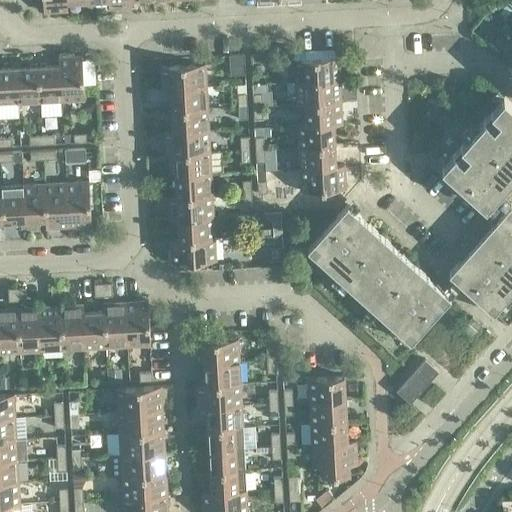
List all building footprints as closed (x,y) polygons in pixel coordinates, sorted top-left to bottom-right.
[(42,0),(43,11),(66,10),(66,2),(65,0),(42,0)] [(82,55),(59,56),(60,64),(62,100),(84,99),(82,55)] [(304,81),(331,79),(340,79),(338,56),(294,59),(295,81),(304,81)] [(260,60),(251,61),(251,73),(260,73),(260,60)] [(245,74),(245,61),(236,61),(236,74),(245,74)] [(161,65),(162,88),(170,87),(206,85),(205,63),(161,65)] [(60,64),(38,65),(40,101),(62,100),(60,64)] [(38,65),(16,67),(18,103),(40,101),(38,65)] [(16,67),(0,67),(0,103),(18,103),(16,67)] [(331,79),(304,81),(295,81),(296,103),(332,101),(331,79)] [(206,85),(170,87),(171,109),(207,107),(206,85)] [(261,91),(252,92),(253,105),(262,105),(261,91)] [(247,105),(246,92),(237,92),(238,105),(247,105)] [(511,103),(503,96),(441,165),(474,194),(470,199),(482,210),(511,175),(511,103)] [(341,100),(332,101),(296,103),(296,104),(305,104),(306,124),(333,123),(342,122),(341,100)] [(247,105),(238,105),(239,118),(248,118),(247,105)] [(262,105),(253,105),(254,118),(263,117),(262,105)] [(207,107),(171,109),(173,131),(208,129),(207,107)] [(333,123),(306,124),(298,124),(299,146),(335,144),(333,123)] [(208,129),(173,131),(174,152),(210,150),(208,129)] [(64,134),(64,143),(74,142),(87,141),(86,132),(73,133),(64,134)] [(55,134),(42,135),(42,144),(55,143),(55,134)] [(264,134),(255,135),(255,149),(264,148),(264,134)] [(42,144),(42,135),(29,136),(29,144),(42,144)] [(249,148),(249,135),(240,135),(240,148),(249,148)] [(0,137),(0,146),(12,145),(11,137),(0,137)] [(335,144),(299,146),(300,168),(344,166),(344,165),(336,166),(335,144)] [(87,148),(74,148),(75,157),(87,157),(87,148)] [(249,148),(240,148),(241,161),(250,161),(249,148)] [(264,148),(255,149),(256,161),(265,161),(264,148)] [(56,159),(56,149),(43,150),(43,160),(56,159)] [(43,160),(43,150),(30,151),(30,160),(43,160)] [(210,150),(174,152),(175,174),(211,172),(210,150)] [(13,162),(12,152),(0,152),(0,154),(0,162),(13,162)] [(344,166),(300,168),(301,190),(345,188),(344,166)] [(211,172),(175,174),(176,194),(168,195),(168,196),(212,194),(211,172)] [(252,192),(251,179),(242,179),(243,192),(252,192)] [(266,179),(257,180),(258,193),(267,192),(266,179)] [(89,180),(67,182),(69,226),(92,225),(89,180)] [(45,183),(47,219),(47,227),(69,226),(67,182),(45,183)] [(45,183),(23,184),(25,220),(47,219),(45,183)] [(23,184),(2,185),(4,221),(25,220),(23,184)] [(252,192),(243,192),(243,205),(252,205),(252,192)] [(212,194),(168,196),(169,218),(213,216),(212,194)] [(448,272),(493,312),(511,290),(511,203),(511,202),(448,272)] [(450,296),(368,223),(347,204),(307,249),(410,341),(450,296)] [(280,211),(271,211),(273,234),(282,233),(280,211)] [(213,216),(169,218),(169,220),(177,219),(179,239),(214,237),(213,216)] [(282,233),(273,234),(273,247),(283,247),(282,233)] [(214,237),(179,239),(170,240),(171,262),(216,260),(214,237)] [(103,295),(102,282),(94,283),(95,296),(103,295)] [(112,295),(112,282),(102,282),(103,295),(112,295)] [(60,298),(69,297),(68,284),(60,285),(60,298)] [(60,298),(60,285),(51,285),(52,298),(60,298)] [(17,300),(16,287),(8,287),(9,300),(17,300)] [(17,300),(26,299),(25,287),(16,287),(17,300)] [(148,300),(125,301),(128,345),(150,344),(148,300)] [(125,301),(104,302),(103,302),(104,311),(106,346),(128,345),(125,301)] [(104,311),(83,312),(85,348),(106,346),(104,311)] [(83,312),(61,313),(63,349),(85,348),(83,312)] [(61,313),(40,314),(42,350),(63,349),(61,313)] [(40,314),(18,315),(20,351),(42,350),(40,314)] [(18,315),(0,316),(0,352),(20,351),(18,315)] [(482,324),(472,316),(462,327),(472,336),(482,324)] [(202,340),(203,362),(239,361),(238,338),(202,340)] [(276,372),(275,346),(266,347),(267,372),(276,372)] [(239,361),(203,362),(204,383),(196,384),(240,382),(239,361)] [(437,376),(423,364),(394,395),(408,408),(437,376)] [(152,371),(151,371),(139,371),(140,380),(152,380),(152,371)] [(344,375),(308,377),(309,400),(345,398),(344,375)] [(240,382),(196,384),(198,406),(241,404),(240,382)] [(161,385),(125,387),(126,409),(162,407),(161,385)] [(278,415),(277,389),(268,390),(269,415),(278,415)] [(283,389),(284,415),(293,414),(292,389),(283,389)] [(14,393),(0,393),(0,416),(15,416),(14,393)] [(345,398),(309,400),(310,422),(346,420),(345,398)] [(77,400),(68,400),(69,412),(78,412),(77,400)] [(63,401),(53,401),(54,414),(63,414),(63,401)] [(241,404),(198,406),(198,408),(205,407),(206,427),(242,425),(241,404)] [(162,407),(126,409),(126,410),(118,410),(119,432),(163,429),(162,407)] [(78,412),(69,412),(70,426),(79,425),(78,412)] [(63,414),(54,414),(55,426),(64,426),(63,414)] [(15,416),(0,416),(0,438),(16,438),(15,416)] [(346,420),(310,422),(311,443),(347,441),(346,420)] [(242,425),(206,427),(208,449),(244,447),(242,425)] [(163,429),(119,432),(120,453),(164,451),(163,429)] [(294,432),(285,433),(286,458),(295,458),(294,432)] [(280,458),(279,433),(270,433),(271,458),(280,458)] [(16,438),(0,438),(0,460),(17,459),(16,438)] [(347,441),(311,443),(313,466),(321,465),(321,475),(349,473),(348,464),(357,463),(356,441),(347,441)] [(80,443),(71,443),(72,469),(81,468),(80,443)] [(66,469),(65,444),(56,444),(57,469),(66,469)] [(244,447),(208,449),(209,470),(245,468),(244,447)] [(164,451),(120,453),(121,475),(166,473),(164,451)] [(17,459),(0,460),(0,481),(18,481),(17,459)] [(245,468),(209,470),(210,492),(202,492),(202,493),(246,490),(245,468)] [(166,473),(121,475),(122,497),(167,494),(166,473)] [(299,475),(287,476),(289,501),(301,500),(299,475)] [(282,488),(281,476),(272,476),(273,489),(282,488)] [(18,481),(0,481),(0,503),(19,503),(18,481)] [(82,486),(73,486),(75,511),(84,511),(82,486)] [(68,500),(67,487),(58,487),(59,501),(68,500)] [(282,488),(273,489),(274,502),(283,501),(282,488)] [(247,511),(246,490),(202,493),(202,511),(247,511)] [(167,511),(167,494),(122,497),(123,511),(167,511)] [(68,511),(68,500),(59,501),(59,511),(68,511)] [(19,511),(19,503),(0,503),(0,511),(19,511)]
